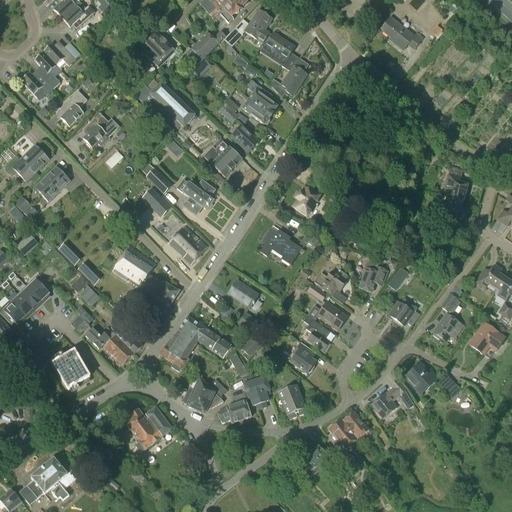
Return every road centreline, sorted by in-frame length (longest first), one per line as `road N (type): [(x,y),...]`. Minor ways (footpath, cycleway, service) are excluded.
road 1 (residential): [(195,294),(352,56)]
road 2 (residential): [(0,94),(195,294)]
road 3 (residential): [(495,165),(439,136),(352,56)]
